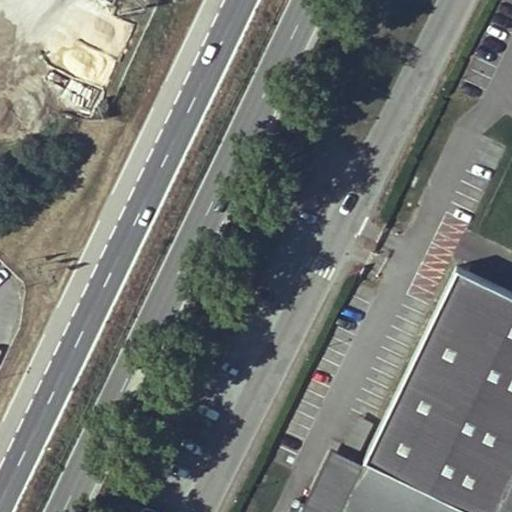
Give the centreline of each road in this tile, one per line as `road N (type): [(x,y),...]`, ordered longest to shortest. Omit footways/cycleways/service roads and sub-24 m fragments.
road 1 (unclassified): [(197,511),(457,0)]
road 2 (primary): [(68,511),(316,0)]
road 3 (primary): [(236,0),(0,490)]
